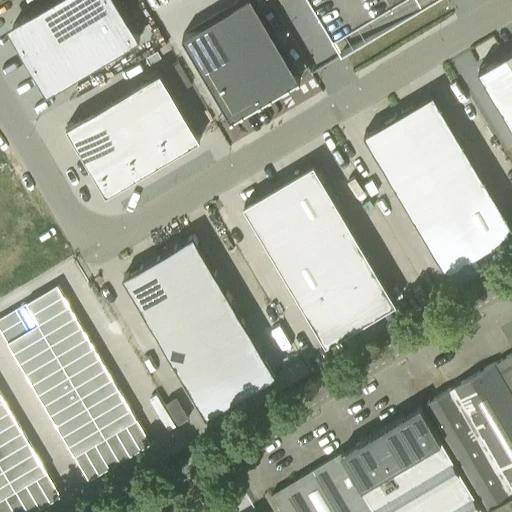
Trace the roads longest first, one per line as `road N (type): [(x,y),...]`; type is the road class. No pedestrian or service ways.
road 1 (unclassified): [(511,2),(95,251),(0,93)]
road 2 (unclassified): [(121,511),(511,280)]
